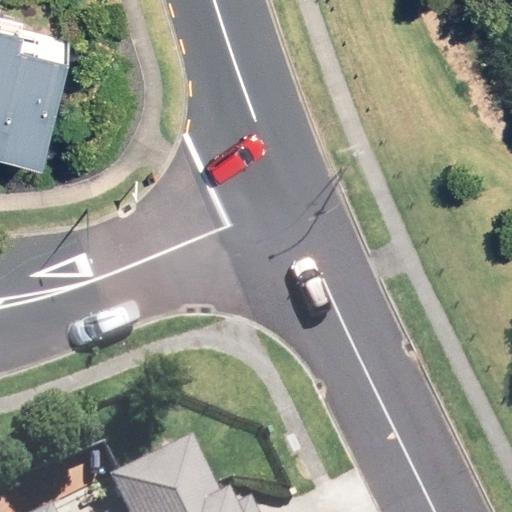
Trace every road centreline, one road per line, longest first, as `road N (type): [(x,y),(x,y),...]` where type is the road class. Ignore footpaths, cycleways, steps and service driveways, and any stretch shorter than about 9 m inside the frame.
road 1 (residential): [(274,199),(425,511)]
road 2 (residential): [(0,303),(87,289),(274,199)]
road 3 (residential): [(219,0),(274,199)]
